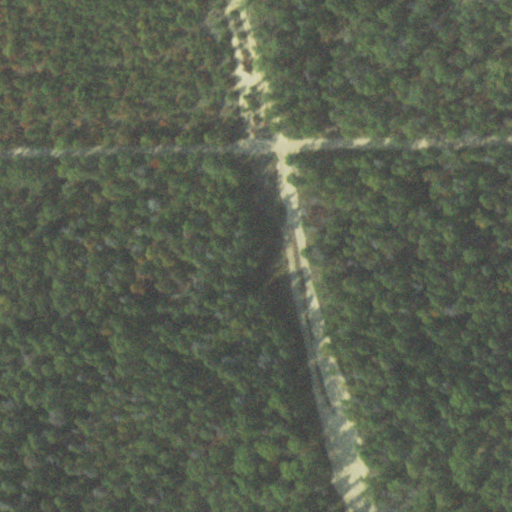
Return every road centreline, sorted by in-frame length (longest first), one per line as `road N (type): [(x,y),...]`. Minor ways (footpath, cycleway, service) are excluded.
road 1 (track): [(368,511),(241,0)]
road 2 (track): [(0,392),(209,328),(511,306)]
road 3 (residential): [(0,150),(511,137)]
